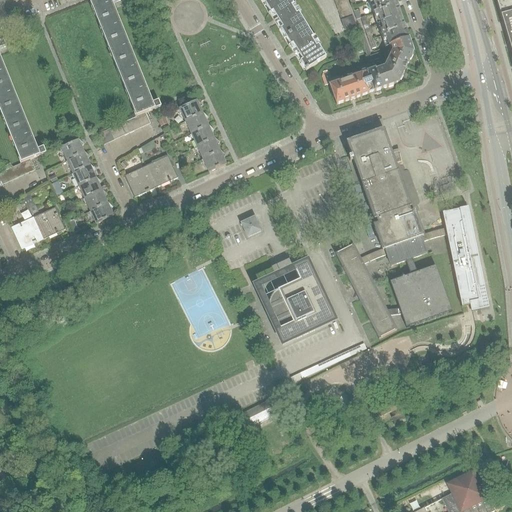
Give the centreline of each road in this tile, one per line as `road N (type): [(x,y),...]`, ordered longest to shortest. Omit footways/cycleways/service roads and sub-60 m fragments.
road 1 (residential): [(319,134),(0,282)]
road 2 (unclassified): [(288,511),(511,405)]
road 3 (residential): [(319,134),(237,0)]
road 4 (residential): [(439,88),(319,134)]
